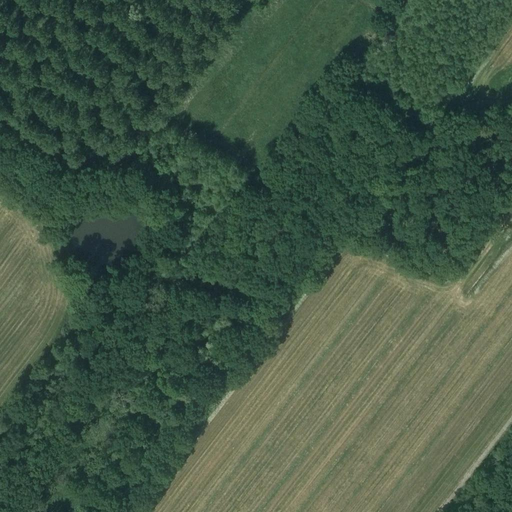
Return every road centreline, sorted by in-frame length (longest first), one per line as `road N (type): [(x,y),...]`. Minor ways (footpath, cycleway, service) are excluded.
road 1 (track): [(0,450),(26,396),(87,350),(106,290),(140,276),(174,246),(166,201),(133,169),(55,174),(0,136)]
road 2 (track): [(193,271),(403,0)]
road 3 (track): [(10,511),(186,285)]
road 4 (track): [(172,253),(196,272),(301,273)]
